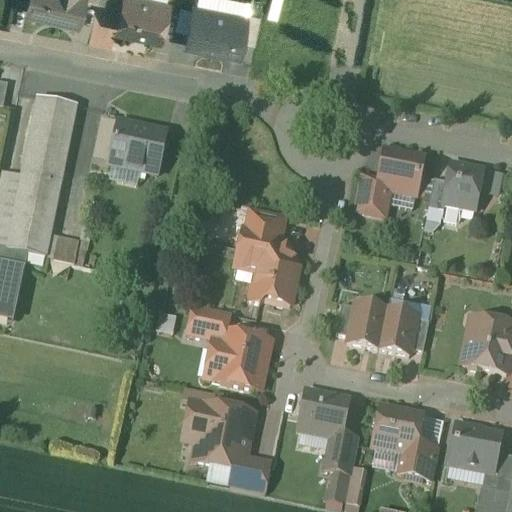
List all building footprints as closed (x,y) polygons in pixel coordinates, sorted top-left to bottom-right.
[(29,0),(26,13),(77,25),(82,0),(29,0)] [(149,0),(123,0),(122,6),(116,32),(159,41),(168,4),(149,0)] [(192,7),(184,45),(238,56),(245,18),(192,7)] [(36,102),(5,255),(27,259),(45,263),(75,110),(36,102)] [(116,127),(99,124),(90,165),(107,169),(116,127)] [(165,138),(116,127),(107,169),(156,180),(165,138)] [(422,163),(384,155),(377,185),(376,193),(389,196),(414,201),(414,200),(418,182),(422,163)] [(489,176),(450,168),(446,187),(442,209),(443,209),(461,213),(465,207),(474,209),(477,195),(496,199),(499,181),(491,179),(489,176)] [(377,185),(361,182),(354,217),(384,223),(389,196),(376,193),(377,185)] [(432,185),(418,182),(414,200),(429,203),(432,185)] [(446,187),(433,184),(429,203),(427,213),(442,216),(443,209),(442,209),(446,187)] [(461,213),(443,209),(442,216),(441,222),(443,225),(455,228),(458,226),(461,213)] [(442,216),(427,213),(423,233),(432,235),(439,227),(440,222),(441,222),(442,216)] [(283,221),(250,214),(245,236),(242,235),(238,250),(247,252),(247,250),(276,256),(283,221)] [(78,246),(56,241),(51,264),(73,269),(78,246)] [(276,256),(247,250),(247,252),(244,266),(252,268),(251,276),(254,277),(256,280),(254,291),(249,294),(247,302),(251,307),(259,308),(263,305),(289,311),(296,276),(290,265),(292,264),(289,259),(276,256)] [(5,255),(0,253),(0,267),(18,272),(18,273),(24,274),(27,259),(5,255)] [(0,267),(0,325),(6,327),(18,273),(18,272),(0,267)] [(354,308),(354,312),(348,342),(346,349),(377,355),(386,315),(354,308)] [(354,312),(341,310),(335,339),(348,342),(354,312)] [(228,321),(192,313),(186,340),(221,348),(223,338),(225,338),(228,321)] [(408,361),(409,354),(415,325),(416,321),(386,315),(377,355),(408,361)] [(154,335),(170,338),(173,321),(157,318),(154,335)] [(428,328),(415,325),(409,354),(422,357),(428,328)] [(511,331),(490,327),(488,335),(469,331),(461,370),(465,371),(467,374),(476,376),(478,374),(505,379),(511,345),(511,331)] [(225,338),(223,338),(221,348),(219,357),(222,357),(219,372),(222,372),(219,388),(259,396),(269,347),(225,338)] [(347,406),(305,398),(297,435),(329,441),(339,443),(339,442),(347,406)] [(252,420),(204,410),(204,411),(189,409),(185,432),(199,435),(193,467),(232,475),(234,467),(239,468),(243,446),(248,443),(252,420)] [(420,421),(379,413),(378,418),(377,418),(374,420),(372,430),(374,434),(375,434),(371,453),(402,459),(413,461),(415,450),(420,421)] [(476,432),(456,428),(447,469),(484,477),(492,478),(496,458),(499,440),(476,435),(476,432)] [(339,443),(329,441),(322,475),(349,480),(356,445),(339,442),(339,443)] [(415,450),(413,461),(402,459),(398,480),(430,486),(436,455),(415,450)] [(511,483),(511,461),(496,458),(492,478),(484,477),(481,492),(491,494),(509,498),(511,487),(511,483)] [(247,465),(244,468),(244,469),(239,468),(234,467),(232,475),(229,493),(264,500),(270,470),(247,465)] [(506,511),(509,498),(491,494),(487,511),(506,511)]
